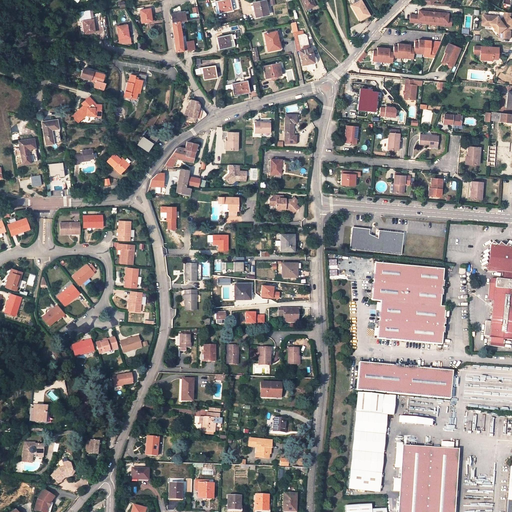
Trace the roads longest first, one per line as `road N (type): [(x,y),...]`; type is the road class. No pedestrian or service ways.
road 1 (residential): [(310,511),(320,406),(318,205)]
road 2 (unclassified): [(136,195),(156,245),(164,328),(99,481)]
road 3 (unclassified): [(318,205),(511,218)]
road 4 (unknown): [(124,432),(98,381),(84,385),(87,415),(58,382),(40,389)]
road 5 (residential): [(452,141),(449,167),(318,156)]
road 6 (unclassified): [(30,37),(170,59)]
road 7 (unclassified): [(0,72),(40,100),(21,43),(30,37)]
